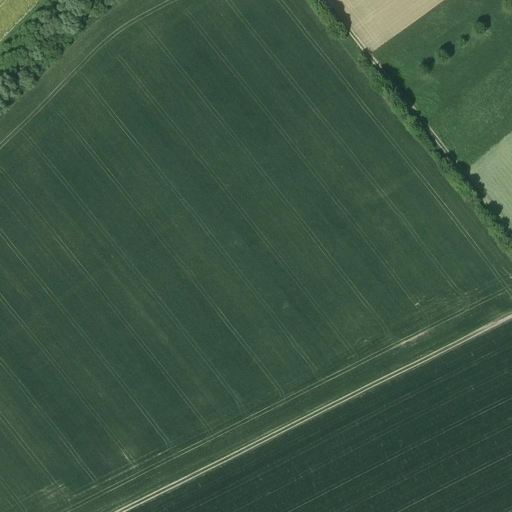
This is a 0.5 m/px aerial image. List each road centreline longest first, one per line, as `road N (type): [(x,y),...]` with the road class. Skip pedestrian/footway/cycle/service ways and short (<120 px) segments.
road 1 (track): [(511,317),(123,511)]
road 2 (track): [(324,0),(511,234)]
road 3 (track): [(124,0),(0,112)]
